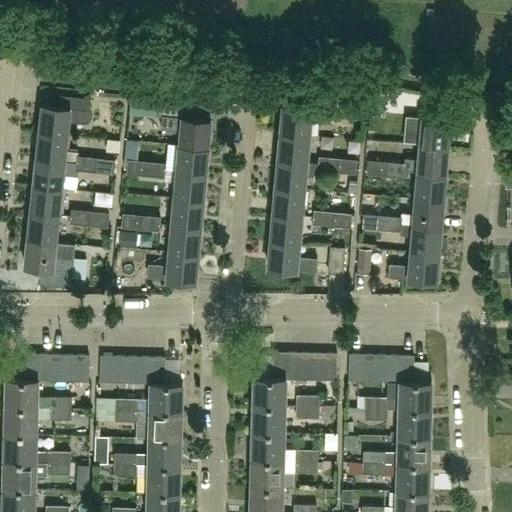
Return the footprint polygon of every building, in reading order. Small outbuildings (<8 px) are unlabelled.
[(89,121),(90,109),(91,97),(75,95),(73,107),(70,107),(70,106),(42,103),(42,105),(39,130),(67,134),(69,119),(89,121)] [(283,106),(281,131),(309,134),(310,120),(330,122),(331,109),(336,110),(337,97),(312,95),(311,107),(284,104),(283,106)] [(160,102),(158,114),(163,115),(182,116),(184,104),(160,102)] [(420,143),(449,146),(451,120),(450,120),(450,118),(438,117),(423,116),(423,109),(401,107),(399,129),(421,131),(420,143)] [(181,129),(180,143),(208,146),(211,120),(210,120),(210,118),(182,116),(163,115),(162,127),(181,129)] [(39,130),(36,157),(77,162),(77,155),(78,151),(66,149),(67,134),(39,130)] [(281,131),(278,158),(307,161),(309,134),(281,131)] [(312,138),(311,151),(327,151),(327,138),(312,138)] [(107,151),(121,152),(122,139),(108,139),(107,151)] [(166,162),(165,169),(177,170),(206,173),(208,146),(180,143),(168,142),(166,162)] [(365,158),(367,144),(354,142),(352,156),(365,158)] [(406,162),(387,161),(386,174),(405,176),(405,169),(418,170),(446,173),(449,146),(420,143),(419,159),(406,158),(406,162)] [(76,168),(78,168),(95,170),(96,157),(77,155),(77,162),(76,168)] [(318,169),(337,171),(338,157),(319,155),(319,162),(318,169)] [(36,157),(33,184),(62,187),(63,173),(77,175),(78,168),(76,168),(77,162),(36,157)] [(115,159),(96,157),(95,170),(114,172),(115,159)] [(357,159),(338,157),(337,171),(356,172),(357,159)] [(127,172),(146,174),(147,160),(128,158),(127,172)] [(278,158),(276,185),(304,188),(306,172),(318,173),(318,169),(319,162),(307,161),(278,158)] [(386,174),(387,161),(368,159),(367,173),(386,174)] [(166,162),(147,160),(146,174),(165,176),(166,162)] [(177,170),(175,197),(203,199),(206,173),(177,170)] [(418,170),(415,197),(444,199),(446,173),(418,170)] [(33,184),(30,211),(59,213),(62,187),(33,184)] [(276,185),(273,212),(302,214),(304,188),(276,185)] [(98,204),(116,204),(116,191),(98,191),(98,204)] [(175,197),(172,223),(201,226),(203,199),(175,197)] [(415,197),(413,224),(442,226),(444,199),(415,197)] [(89,224),(90,210),(71,208),(70,222),(89,224)] [(315,209),(313,222),(332,224),(333,210),(315,209)] [(108,226),(109,212),(90,210),(89,224),(108,226)] [(352,212),(333,210),(332,224),(351,226),(352,212)] [(30,211),(27,237),(56,240),(59,213),(30,211)] [(122,226),(141,228),(142,214),(123,212),(122,226)] [(273,212),(271,239),(299,241),(302,214),(273,212)] [(363,226),(381,228),(383,214),(364,213),(363,226)] [(142,214),(141,228),(160,229),(161,216),(142,214)] [(412,234),(411,251),(439,253),(442,226),(413,224),(401,223),(401,216),(383,214),(381,228),(400,230),(400,233),(412,234)] [(172,223),(170,250),(198,253),(201,226),(172,223)] [(27,237),(25,263),(25,265),(42,267),(53,268),(53,267),(62,268),(60,285),(71,286),(72,277),(74,259),(75,242),(56,240),(27,237)] [(298,255),(299,241),(271,239),(268,264),(269,264),(269,266),(297,269),(297,268),(316,270),(318,257),(298,255)] [(343,273),(345,246),(330,245),(328,272),(343,273)] [(372,249),(358,248),(357,267),(371,268),(372,249)] [(198,253),(170,250),(169,264),(149,263),(148,275),(167,277),(167,278),(195,280),(196,279),(198,253)] [(437,279),(439,253),(411,251),(410,265),(390,263),(389,276),(409,277),(408,278),(437,280),(437,279)] [(89,291),(105,292),(105,277),(90,277),(89,291)] [(286,376),(287,351),(273,350),(273,376),(286,376)] [(298,377),(299,351),(287,351),(286,376),(286,377),(298,377)] [(311,377),(312,351),(299,351),(298,377),(311,377)] [(323,378),(324,352),(312,351),(311,377),(323,378)] [(38,378),(38,352),(25,352),(24,377),(38,378)] [(38,378),(50,378),(51,352),(38,352),(38,378)] [(50,378),(63,379),(63,353),(51,352),(50,378)] [(337,378),(337,352),(324,352),(323,378),(337,378)] [(363,379),(363,353),(350,352),(349,378),(363,379)] [(63,379),(75,379),(76,353),(63,353),(63,379)] [(89,353),(76,353),(75,379),(89,379),(89,353)] [(376,353),(363,353),(363,379),(375,379),(376,353)] [(388,353),(376,353),(375,379),(388,379),(388,353)] [(400,379),(401,354),(388,353),(388,379),(400,380),(400,379)] [(100,380),(114,380),(114,354),(101,354),(100,380)] [(127,354),(114,354),(114,380),(126,380),(127,354)] [(139,355),(127,354),(126,380),(139,381),(139,355)] [(414,354),(401,354),(400,379),(413,380),(414,354)] [(152,355),(139,355),(139,381),(151,381),(152,355)] [(165,355),(152,355),(151,381),(165,381),(165,355)] [(286,376),(273,376),(254,375),(254,377),(255,377),(254,403),(285,404),(286,377),(286,376)] [(7,378),(6,405),(38,406),(38,378),(24,377),(6,377),(6,378),(7,378)] [(387,407),(399,407),(431,408),(431,381),(432,381),(432,380),(413,380),(400,379),(400,380),(399,396),(387,395),(387,396),(365,395),(365,406),(387,407)] [(78,382),(79,405),(95,404),(94,381),(78,382)] [(105,393),(148,394),(148,382),(105,381),(105,393)] [(151,381),(150,409),(182,410),(182,383),(183,383),(183,382),(165,381),(151,381)] [(296,393),(296,404),(320,405),(320,393),(296,393)] [(49,395),(48,406),(71,407),(71,395),(49,395)] [(116,397),(116,408),(138,408),(138,397),(116,397)] [(254,403),(253,431),(285,432),(285,404),(254,403)] [(320,405),(296,404),(296,416),(319,416),(320,405)] [(37,433),(38,406),(6,405),(5,431),(5,432),(37,433)] [(71,407),(48,406),(48,418),(71,419),(71,407)] [(387,407),(365,406),(364,417),(387,418),(387,407)] [(398,435),(430,435),(431,408),(399,407),(398,435)] [(150,420),(149,436),(181,437),(182,410),(150,409),(138,408),(116,408),(115,419),(150,420)] [(253,431),(252,458),(284,459),(285,432),(253,431)] [(5,433),(5,459),(47,461),(70,461),(71,450),(36,449),(37,433),(5,432),(5,433)] [(387,450),(387,461),(398,462),(429,463),(430,436),(430,435),(398,435),(398,451),(387,450)] [(136,463),(149,463),(180,464),(181,437),(149,436),(149,452),(114,451),(113,462),(136,463)] [(296,448),(295,459),(318,460),(319,448),(296,448)] [(363,450),(363,461),(387,462),(387,450),(363,450)] [(252,458),(252,485),(283,486),(284,459),(252,458)] [(4,486),(4,487),(35,488),(36,473),(47,473),(47,471),(47,461),(5,459),(4,486)] [(318,460),(295,459),(295,470),(318,471),(318,460)] [(70,472),(70,461),(47,461),(47,471),(70,472)] [(387,462),(363,461),(362,472),(386,473),(387,462)] [(136,463),(113,462),(113,474),(136,474),(136,463)] [(398,462),(397,489),(429,490),(429,489),(429,463),(398,462)] [(149,463),(148,491),(179,491),(180,464),(149,463)] [(252,485),(250,511),(282,511),(283,486),(252,485)] [(34,511),(35,488),(4,487),(3,487),(4,487),(3,511),(34,511)] [(429,491),(429,490),(397,489),(396,511),(428,511),(429,491)] [(148,491),(147,511),(178,511),(179,491),(148,491)] [(293,502),(293,511),(315,511),(316,503),(293,502)]
